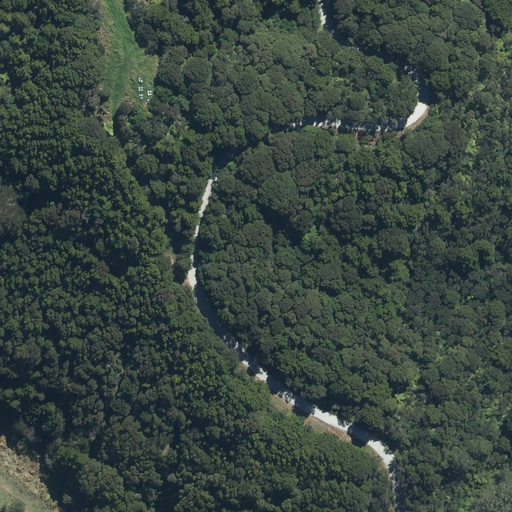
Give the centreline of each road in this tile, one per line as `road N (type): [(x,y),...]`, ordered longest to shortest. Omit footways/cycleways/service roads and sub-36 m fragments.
road 1 (track): [(314,0),(351,43),(411,62),(403,111),(274,117),(203,163),(185,280),(301,419),(387,457),(387,511)]
road 2 (track): [(142,511),(45,381),(0,364)]
